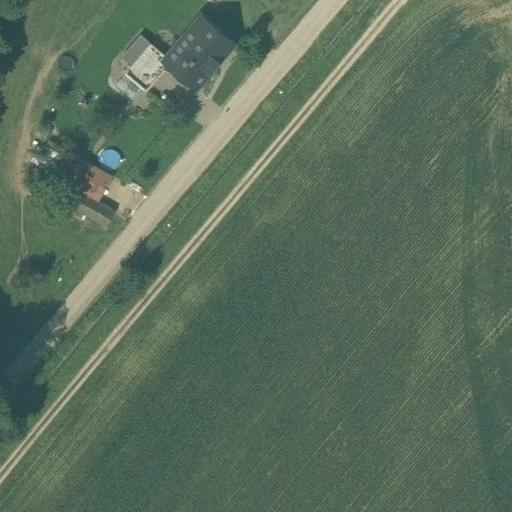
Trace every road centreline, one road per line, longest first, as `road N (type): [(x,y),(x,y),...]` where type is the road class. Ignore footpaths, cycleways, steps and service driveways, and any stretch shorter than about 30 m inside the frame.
road 1 (track): [(0,475),(401,0)]
road 2 (unclassified): [(333,0),(0,392)]
